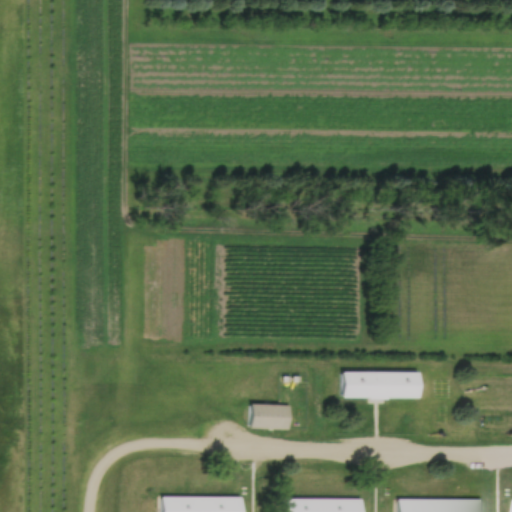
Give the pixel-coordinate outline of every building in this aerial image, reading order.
[(334,397),(413,397),(413,370),(334,370),(334,397)] [(284,402),(241,402),(241,427),(284,427),(284,402)] [(222,511),(222,496),(151,496),(151,511),(222,511)] [(355,511),(356,499),(270,498),(270,511),(355,511)] [(391,499),(391,511),(475,511),(476,499),(391,499)]
